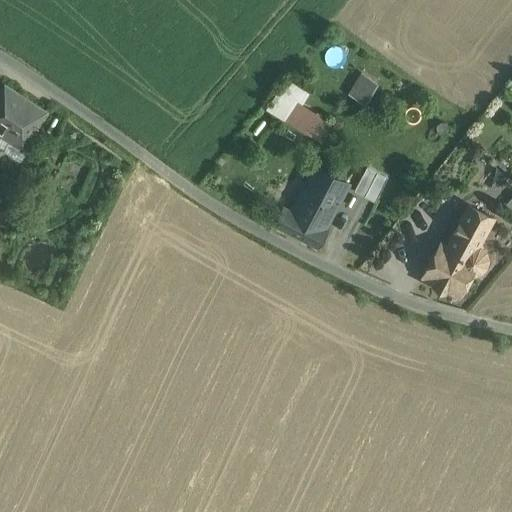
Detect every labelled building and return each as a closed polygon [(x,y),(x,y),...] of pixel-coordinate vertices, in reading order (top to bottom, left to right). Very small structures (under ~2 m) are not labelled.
[(378,83),(361,72),(348,93),(365,104),(378,83)] [(310,90),(289,77),(279,91),(296,102),(301,104),(310,90)] [(44,111),(5,86),(0,93),(0,131),(22,146),(44,111)] [(279,91),(268,107),(285,119),(296,102),(279,91)] [(301,104),(296,102),(285,119),(304,131),(315,114),(301,104)] [(333,126),(315,114),(304,131),(322,143),(333,126)] [(349,182),(315,164),(291,210),(325,227),(339,201),(349,182)] [(355,189),(375,200),(388,176),(368,165),(355,189)] [(484,212),(471,205),(468,207),(467,206),(447,243),(441,239),(422,275),(434,282),(433,284),(446,292),(447,289),(460,296),(472,273),(473,274),(481,271),(487,265),(489,257),(487,249),(480,243),(493,220),(484,216),(484,212)] [(291,210),(284,206),(276,222),(318,243),(326,228),(325,227),(291,210)]
